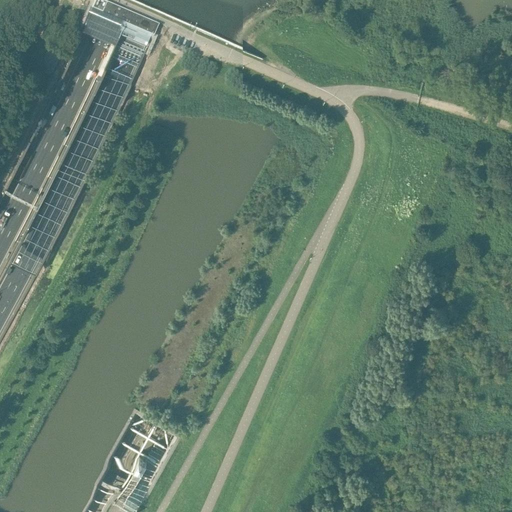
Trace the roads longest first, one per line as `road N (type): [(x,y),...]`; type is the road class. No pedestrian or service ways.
road 1 (unclassified): [(93,511),(291,136),(351,0)]
road 2 (motorway): [(0,308),(152,0)]
road 3 (motorway): [(119,0),(0,243)]
road 4 (unknown): [(96,0),(0,207)]
